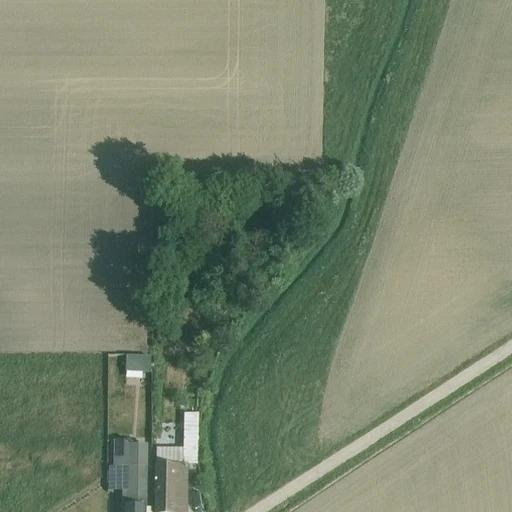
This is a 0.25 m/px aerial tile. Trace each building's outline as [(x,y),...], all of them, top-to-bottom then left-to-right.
[(224,201),(204,205),(209,226),(229,221),(224,201)] [(249,261),(244,271),(254,275),(248,291),(261,296),(272,270),(259,264),(258,265),(249,261)] [(126,357),(125,373),(150,375),(150,358),(126,357)] [(182,451),(156,450),(154,511),(185,511),(186,467),(191,468),(197,468),(197,416),(184,416),(182,451)] [(112,468),(107,468),(107,477),(107,493),(115,493),(121,493),(120,511),(150,511),(151,510),(145,510),(145,508),(147,508),(147,447),(129,447),(129,442),(112,442),(112,468)]
